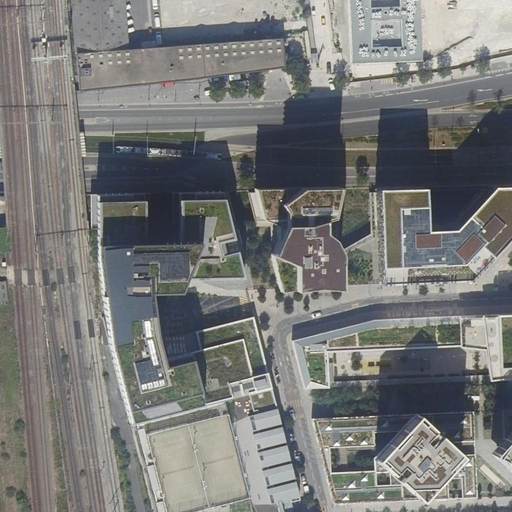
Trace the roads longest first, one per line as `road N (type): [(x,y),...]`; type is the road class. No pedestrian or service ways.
road 1 (residential): [(321,511),(280,342),(286,324),(384,302),(511,299)]
road 2 (primary): [(139,168),(182,164),(231,140),(511,116)]
road 3 (primary): [(511,81),(416,100),(220,118)]
road 4 (primary): [(220,118),(0,129)]
road 5 (primary): [(220,118),(0,115)]
road 6 (primary): [(0,175),(139,168)]
road 7 (primary): [(0,161),(139,168)]
